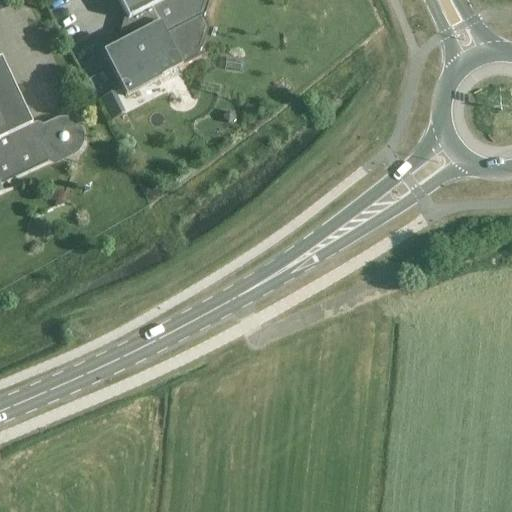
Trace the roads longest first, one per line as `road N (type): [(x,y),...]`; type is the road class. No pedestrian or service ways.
road 1 (primary): [(0,412),(283,270)]
road 2 (primary): [(283,270),(299,269),(440,177),(477,167)]
road 3 (primary): [(441,125),(426,153),(290,256),(283,270)]
